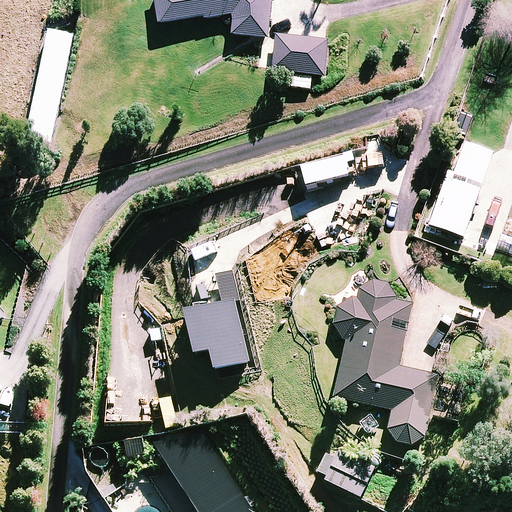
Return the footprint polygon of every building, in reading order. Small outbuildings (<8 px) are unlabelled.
[(157,0),(157,20),(205,21),(205,18),(233,18),(233,37),(270,38),(270,0),(157,0)] [(73,38),(50,33),(28,138),(52,142),(73,38)] [(328,42),(276,37),(273,71),(294,74),(293,88),(310,89),(312,75),(324,77),(328,42)] [(494,154),(465,144),(450,185),(446,183),(430,228),(464,239),(494,154)] [(356,298),(352,299),(348,300),(344,302),(341,304),(338,307),(336,311),(334,315),(333,319),(333,323),(333,327),(335,331),(336,334),(339,338),(342,340),(345,343),(333,398),(391,411),(386,434),(390,435),(392,438),(394,440),(396,442),(398,444),(401,446),(404,447),(407,447),(410,447),(413,447),(416,446),(419,445),(421,444),(424,442),(426,440),(428,437),(441,376),(400,368),(413,304),(397,300),(397,297),(396,294),(394,291),(392,288),(390,285),(387,283),(384,282),(380,281),(377,280),(373,281),(370,282),(367,283),(364,285),(361,287),(359,290),(359,297),(356,298)] [(375,469),(343,453),(325,457),(318,471),(327,475),(325,481),(361,498),(375,469)]
